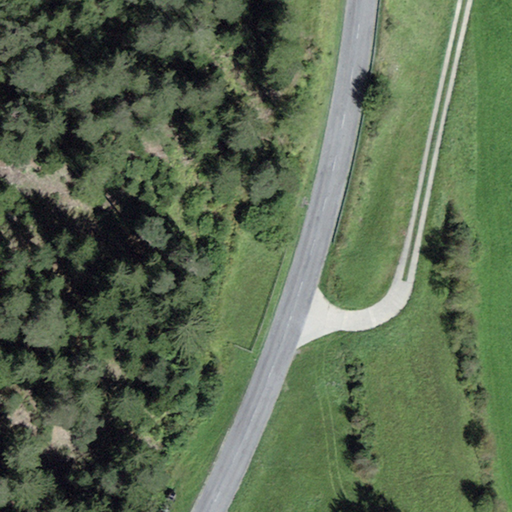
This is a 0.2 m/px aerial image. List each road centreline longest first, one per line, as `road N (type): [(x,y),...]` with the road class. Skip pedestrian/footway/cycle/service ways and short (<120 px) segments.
road 1 (residential): [(365,0),(348,115),(293,315),(216,511)]
road 2 (track): [(293,315),(356,321),(395,297),(463,0)]
